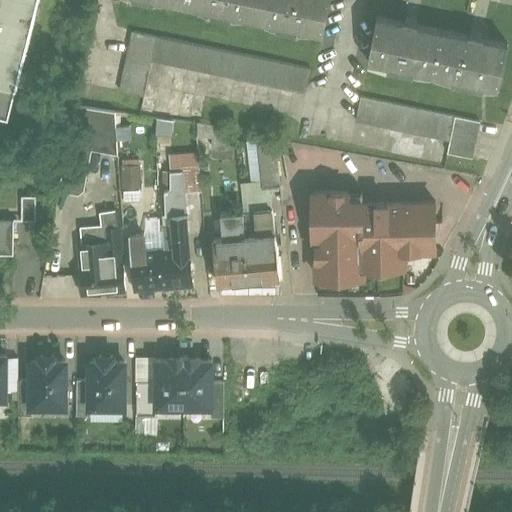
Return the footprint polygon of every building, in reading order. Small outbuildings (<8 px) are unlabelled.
[(0,0),(0,111),(10,114),(38,0),(0,0)] [(188,0),(188,2),(213,8),(213,11),(231,15),(232,11),(279,22),(278,26),(296,29),(297,26),(325,31),(331,0),(188,0)] [(471,36),(418,25),(418,24),(407,21),(406,23),(381,18),(372,57),(392,62),(391,66),(412,71),(413,66),(455,75),(454,79),(482,86),(483,82),(499,85),(508,44),(482,38),(483,37),(471,34),(471,36)] [(135,31),(123,91),(146,95),(154,60),(159,35),(135,31)] [(311,68),(159,35),(154,60),(306,92),(311,68)] [(457,115),(363,96),(358,120),(452,140),(457,115)] [(117,111),(77,104),(61,189),(80,192),(85,188),(93,148),(120,152),(117,111)] [(481,121),(457,115),(452,140),(450,152),(472,156),(481,121)] [(173,119),(159,118),(158,132),(173,133),(173,119)] [(225,127),(200,122),(198,121),(199,123),(200,135),(215,133),(214,148),(226,148),(226,127),(225,126),(225,127)] [(276,141),(263,138),(259,137),(264,186),(282,184),(282,181),(280,181),(276,141)] [(122,199),(142,199),(142,160),(122,160),(122,199)] [(184,170),(173,171),(174,188),(168,188),(171,215),(176,215),(177,228),(169,229),(170,243),(172,243),(172,246),(162,247),(164,286),(195,283),(185,170),(184,170)] [(364,189),(314,190),(315,227),(318,227),(319,276),(365,275),(365,265),(406,264),(406,247),(438,247),(437,200),(365,201),(364,189)] [(37,219),(37,196),(24,196),(24,218),(16,218),(16,220),(37,219)] [(257,210),(245,211),(245,210),(223,212),(225,237),(215,238),(219,281),(283,275),(280,242),(279,242),(274,207),(257,209),(257,210)] [(16,218),(0,218),(0,251),(15,252),(16,220),(16,218)] [(122,225),(105,227),(109,265),(81,267),(83,293),(128,289),(122,225)] [(162,247),(147,248),(146,234),(132,235),(136,288),(164,286),(162,247)] [(8,354),(0,353),(0,402),(8,403),(8,354)] [(67,360),(55,360),(55,354),(42,354),(42,360),(33,360),(33,378),(33,404),(34,404),(67,404),(67,360)] [(114,354),(101,354),(101,360),(92,360),(92,378),(92,404),(93,404),(126,404),(126,360),(114,360),(114,354)] [(172,359),(158,359),(158,379),(158,405),(159,405),(186,405),(186,355),(172,355),(172,359)] [(201,359),(201,355),(186,355),(186,405),(213,405),(214,405),(214,379),(214,359),(201,359)] [(33,378),(20,378),(20,413),(34,414),(34,404),(33,404),(33,378)] [(92,378),(79,378),(78,414),(93,414),(93,404),(92,404),(92,378)] [(158,379),(138,379),(138,415),(159,415),(159,405),(158,405),(158,379)] [(226,379),(214,379),(214,405),(213,405),(213,415),(226,415),(226,379)]
